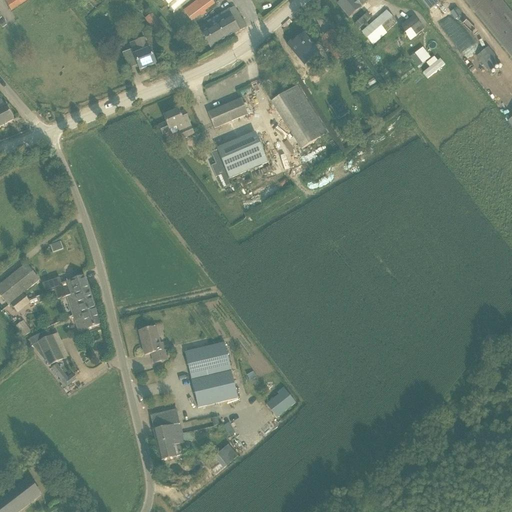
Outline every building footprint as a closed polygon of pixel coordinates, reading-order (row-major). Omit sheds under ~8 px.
[(162,0),(174,13),(189,0),(162,0)] [(212,0),(197,0),(184,11),(192,21),(200,15),(201,17),(206,13),(205,12),(215,4),(212,0)] [(369,0),(343,0),(338,5),(349,18),(360,9),(360,8),(369,0)] [(420,0),(429,10),(442,0),(420,0)] [(459,0),(511,66),(511,21),(495,0),(459,0)] [(202,34),(210,49),(239,32),(246,28),(234,7),(208,22),(211,29),(202,34)] [(450,13),(455,20),(461,14),(456,8),(450,13)] [(388,11),(369,27),(363,32),(373,44),(398,23),(388,11)] [(144,19),(154,34),(163,29),(152,13),(144,19)] [(414,16),(399,28),(410,41),(424,30),(414,16)] [(348,50),(332,30),(320,40),(337,60),(348,50)] [(294,53),(295,52),(300,58),(301,58),(305,63),(317,53),(313,47),(303,35),(295,42),(294,40),(288,45),(294,53)] [(134,56),(140,70),(155,64),(150,50),(148,50),(143,38),(135,42),(140,54),(134,56)] [(500,64),(488,48),(476,57),(488,73),(500,64)] [(414,54),(410,58),(417,68),(422,64),(414,54)] [(303,149),(315,143),(327,135),(297,86),(272,102),(301,150),(303,149)] [(247,115),(241,99),(208,114),(214,129),(247,115)] [(0,127),(14,120),(6,106),(5,107),(1,100),(0,100),(0,127)] [(172,132),(171,130),(177,127),(179,132),(178,133),(181,140),(194,134),(185,113),(180,115),(178,111),(164,117),(166,123),(159,126),(163,136),(172,132)] [(268,163),(258,139),(255,133),(217,150),(219,155),(229,179),(268,163)] [(53,252),(63,249),(61,241),(51,244),(53,252)] [(0,295),(8,305),(24,293),(39,280),(26,265),(0,285),(0,295)] [(57,300),(66,297),(74,294),(75,297),(90,292),(84,276),(66,283),(61,284),(59,278),(43,284),(46,293),(54,291),(57,300)] [(95,308),(90,292),(75,297),(74,294),(66,297),(68,302),(73,317),(81,313),(95,308)] [(10,304),(16,312),(29,302),(23,294),(10,304)] [(81,313),(73,317),(74,322),(75,321),(79,332),(86,329),(86,330),(101,325),(95,308),(81,313)] [(24,336),(30,331),(23,321),(16,326),(24,336)] [(156,328),(139,332),(145,356),(151,354),(154,364),(166,361),(162,344),(160,345),(156,328)] [(49,366),(69,357),(64,347),(59,349),(53,336),(48,338),(47,335),(48,335),(46,331),(29,339),(32,346),(45,362),(47,361),(49,366)] [(229,363),(225,343),(185,353),(189,373),(229,363)] [(66,387),(76,379),(72,373),(68,377),(57,363),(51,368),(66,387)] [(229,363),(189,373),(198,409),(238,399),(229,363)] [(285,390),(266,405),(276,418),(295,404),(285,390)] [(177,410),(150,416),(157,444),(172,440),(171,437),(182,434),(177,410)] [(184,444),(184,442),(195,440),(193,432),(182,434),(171,437),(172,440),(157,444),(161,462),(177,458),(176,457),(183,455),(181,445),(184,444)] [(228,446),(217,455),(226,466),(237,457),(228,446)] [(29,479),(0,501),(0,507),(3,511),(18,511),(41,495),(29,479)]
